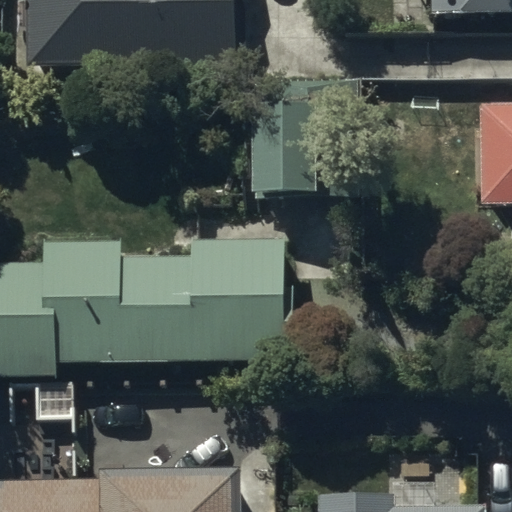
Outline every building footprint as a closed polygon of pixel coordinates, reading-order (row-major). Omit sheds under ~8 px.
[(26,0),(26,71),(156,71),(156,78),(236,78),(236,0),(26,0)] [(511,0),(433,0),(434,20),(511,19),(511,0)] [(254,109),(255,202),(321,202),(320,109),(254,109)] [(511,115),(484,116),(483,216),(511,215),(511,115)] [(295,367),(294,296),(286,296),(286,247),(194,247),(194,264),(123,265),(123,251),(46,251),(46,272),(0,272),(0,386),(58,386),(58,369),(295,367)] [(102,487),(0,487),(0,511),(243,511),(244,480),(103,480),(102,487)] [(436,511),(436,509),(436,487),(393,487),(393,499),(322,499),(321,511),(486,511),(487,511),(436,511)]
